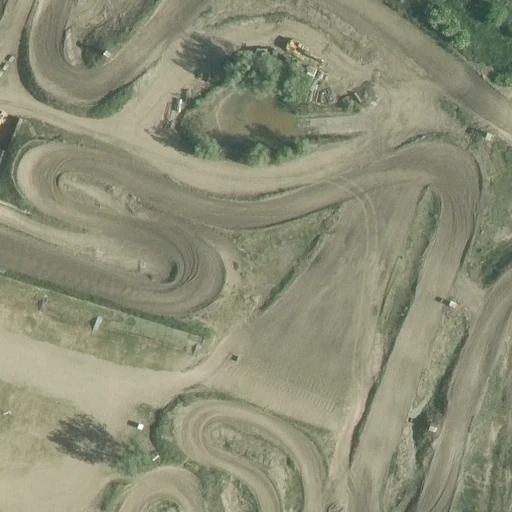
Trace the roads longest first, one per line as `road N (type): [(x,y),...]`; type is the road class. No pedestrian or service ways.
road 1 (track): [(244,324),(258,248),(32,232),(0,212)]
road 2 (track): [(258,248),(273,193),(322,157),(377,140),(420,62)]
